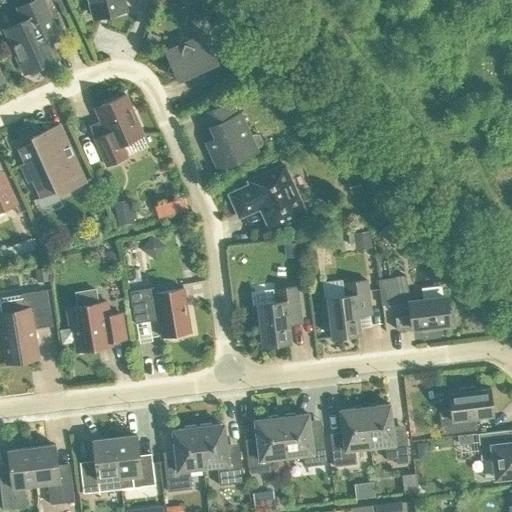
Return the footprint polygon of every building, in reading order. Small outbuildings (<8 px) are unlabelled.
[(7,28),(27,72),(55,59),(45,36),(56,31),(42,0),(33,0),(17,7),(23,20),(7,28)] [(89,0),(94,18),(125,10),(122,0),(89,0)] [(157,45),(160,37),(148,32),(145,40),(157,45)] [(169,63),(166,71),(175,74),(177,80),(206,67),(212,81),(238,70),(231,55),(212,48),(205,32),(189,39),(181,36),(178,45),(164,51),(169,63)] [(259,76),(245,83),(253,101),(267,95),(275,91),(273,86),(267,73),(259,76)] [(106,133),(94,138),(106,165),(127,156),(122,144),(143,134),(125,94),(94,108),(106,133)] [(210,140),(205,142),(217,169),(258,151),(257,148),(260,146),(263,142),(259,134),(255,133),(251,135),(241,112),(237,113),(231,100),(199,114),(210,140)] [(21,164),(28,181),(33,179),(40,196),(56,190),(57,193),(85,181),(59,124),(32,136),(34,142),(19,148),(25,162),(21,164)] [(249,184),(228,194),(239,217),(260,208),(268,226),(274,223),(276,227),(306,213),(284,164),(247,181),(249,184)] [(0,210),(16,203),(2,172),(0,172),(0,210)] [(348,180),(352,192),(363,189),(359,177),(348,180)] [(114,202),(118,223),(133,220),(129,200),(114,202)] [(165,245),(151,236),(142,249),(149,254),(160,252),(165,245)] [(35,249),(31,238),(3,248),(7,260),(35,249)] [(283,244),(285,257),(301,256),(299,242),(283,244)] [(50,280),(48,268),(34,269),(36,282),(50,280)] [(393,278),(379,279),(382,304),(397,303),(409,297),(406,275),(393,277),(393,278)] [(322,298),(324,314),(330,313),(333,337),(359,334),(357,315),(371,314),(366,280),(343,282),(345,295),(322,298)] [(258,306),(252,306),(255,324),(260,324),(263,345),(290,342),(287,324),(301,322),(297,286),(274,289),(275,301),(258,304),(258,306)] [(129,291),(135,323),(158,319),(161,336),(168,335),(171,337),(175,338),(178,337),(181,336),(183,333),(191,331),(183,288),(154,293),(153,287),(129,291)] [(46,289),(0,297),(0,326),(6,363),(38,357),(34,328),(37,328),(35,317),(51,315),(46,289)] [(125,338),(121,313),(109,315),(106,301),(97,302),(95,289),(75,292),(77,306),(66,308),(70,327),(59,328),(61,344),(76,342),(78,350),(110,345),(109,341),(125,338)] [(410,315),(395,317),(396,329),(433,325),(433,329),(454,326),(452,309),(448,310),(446,297),(409,302),(410,315)] [(458,387),(458,392),(449,393),(451,410),(439,412),(442,433),(471,430),(470,418),(493,415),(489,388),(475,390),(474,385),(458,387)] [(389,403),(364,406),(369,447),(385,445),(387,459),(396,458),(396,463),(409,462),(404,430),(393,431),(389,403)] [(369,447),(364,406),(340,409),(343,437),(330,439),(334,466),(356,463),(354,449),(369,447)] [(308,413),(281,416),(286,456),(303,454),(305,466),(326,463),(322,434),(310,435),(308,413)] [(286,456),(281,416),(254,420),(257,442),(245,443),(249,473),(270,470),(269,458),(286,456)] [(223,423),(198,427),(203,467),(216,465),(219,485),(243,482),(239,451),(227,453),(223,423)] [(203,467),(198,427),(172,430),(175,459),(164,460),(167,491),(191,488),(189,469),(203,467)] [(478,433),(481,458),(493,457),(496,477),(511,475),(511,442),(511,443),(509,429),(478,433)] [(136,434),(114,437),(121,488),(154,484),(151,459),(139,460),(136,434)] [(472,434),(458,435),(459,444),(473,442),(472,434)] [(121,488),(114,437),(92,440),(95,465),(80,467),(83,493),(121,488)] [(55,444),(31,447),(35,484),(47,483),(50,504),(74,501),(70,471),(58,473),(55,444)] [(35,484),(31,447),(7,450),(11,479),(0,479),(0,489),(2,509),(26,507),(24,486),(35,484)] [(275,505),(273,490),(253,493),(255,508),(275,505)] [(383,511),(382,503),(374,504),(375,511),(383,511)]
